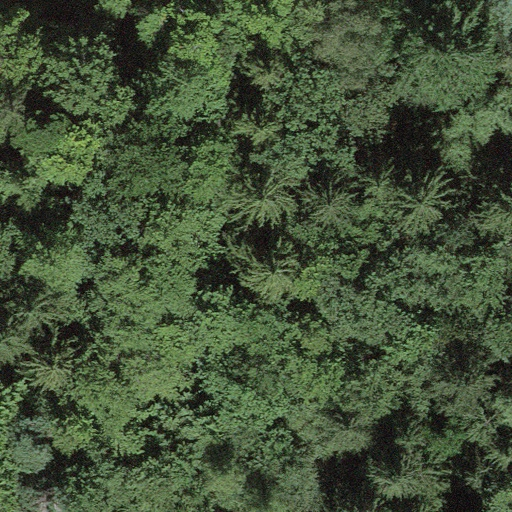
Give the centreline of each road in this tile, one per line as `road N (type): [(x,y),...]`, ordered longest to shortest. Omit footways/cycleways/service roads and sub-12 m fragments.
road 1 (track): [(231,0),(235,17),(201,210),(131,389),(56,511)]
road 2 (track): [(511,263),(461,260),(351,296),(131,389)]
